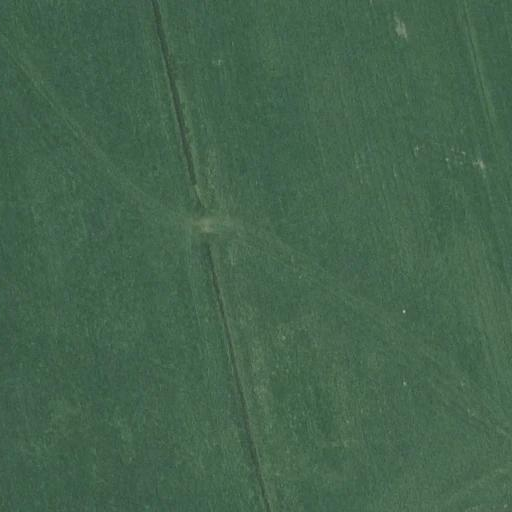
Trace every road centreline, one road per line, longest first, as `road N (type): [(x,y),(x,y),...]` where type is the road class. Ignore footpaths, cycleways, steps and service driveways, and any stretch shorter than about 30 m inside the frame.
road 1 (track): [(162,230),(220,221),(291,248),(511,427)]
road 2 (track): [(0,68),(162,230),(0,297)]
